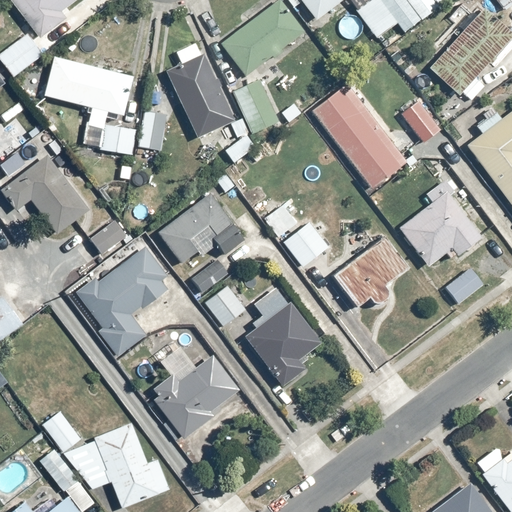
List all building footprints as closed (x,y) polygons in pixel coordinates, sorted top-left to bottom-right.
[(74,0),(7,0),(37,39),(64,18),(59,12),(74,0)] [(302,32),(277,0),(275,0),(218,44),(243,76),(302,32)] [(340,0),(298,0),(314,20),(340,0)] [(444,0),(369,0),(355,11),(376,38),(396,23),(403,32),(444,0)] [(511,3),(511,0),(494,0),(503,11),(511,3)] [(482,7),(427,68),(457,95),(511,34),(482,7)] [(200,54),(163,71),(195,138),(232,121),(200,54)] [(131,76),(51,57),(41,97),(121,116),(131,76)] [(277,123),(258,80),(231,92),(250,135),(277,123)] [(345,85),(309,113),(369,189),(405,162),(345,85)] [(440,129),(417,102),(399,117),(422,144),(440,129)] [(167,113),(144,109),(137,147),(159,151),(167,113)] [(511,109),(463,146),(511,209),(511,109)] [(45,155),(0,188),(0,193),(14,212),(29,201),(54,234),(87,210),(45,155)] [(444,192),(395,228),(425,267),(449,249),(455,256),(479,237),(444,192)] [(207,193),(155,233),(179,263),(194,252),(198,257),(213,245),(222,257),(244,241),(207,193)] [(295,223),(280,204),(261,219),(276,238),(295,223)] [(125,237),(111,220),(86,239),(100,256),(125,237)] [(326,247),(306,222),(281,243),(301,268),(326,247)] [(381,236),(328,276),(353,309),(366,299),(369,302),(372,304),(376,304),(380,302),(382,300),(384,297),(385,293),(385,289),(382,286),(405,268),(381,236)] [(93,278),(74,293),(101,328),(96,332),(115,356),(143,335),(128,315),(138,308),(139,310),(165,290),(159,281),(165,277),(143,248),(97,283),(93,278)] [(204,300),(226,284),(231,280),(214,258),(187,279),(204,300)] [(482,285),(467,267),(444,288),(459,305),(482,285)] [(226,284),(204,300),(202,302),(221,327),(245,309),(226,284)] [(0,295),(0,337),(23,321),(3,293),(0,295)] [(287,302),(241,337),(279,387),(303,369),(299,364),(305,359),(302,356),(318,343),(287,302)] [(155,397),(150,400),(180,440),(211,416),(208,412),(236,390),(210,355),(176,381),(170,374),(150,390),(155,397)] [(62,452),(79,439),(58,411),(40,424),(62,452)] [(128,423),(91,438),(119,509),(167,490),(155,460),(144,464),(128,423)] [(511,511),(511,451),(478,475),(507,511),(511,511)] [(489,511),(467,483),(428,511),(489,511)] [(30,511),(23,502),(8,511),(77,511),(66,497),(45,511),(30,511)]
